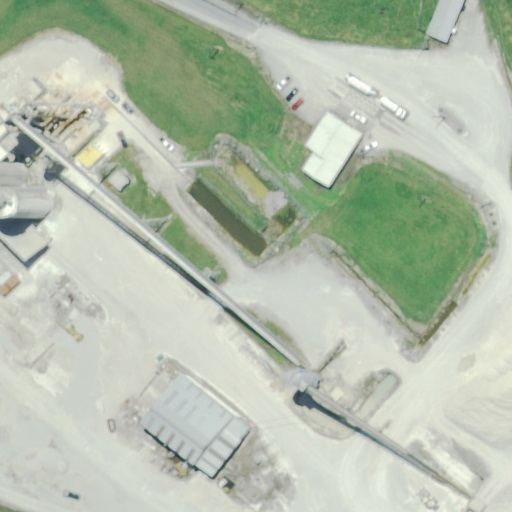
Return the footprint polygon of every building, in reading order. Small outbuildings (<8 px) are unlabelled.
[(468,0),(442,0),(428,35),(450,44),(468,0)] [(367,137),(331,112),(307,147),(316,153),(305,169),(331,188),(367,137)] [(0,410),(42,453),(81,414),(10,342),(63,290),(0,226),(0,410)] [(175,380),(175,376),(175,374),(174,373),(173,372),(172,371),(171,370),(170,369),(168,369),(167,369),(165,369),(164,369),(162,370),(161,371),(160,372),(159,373),(158,374),(158,376),(158,377),(158,379),(158,380),(159,382),(160,383),(161,384),(162,385),(163,386),(165,386),(166,386),(168,386),(169,386),(171,385),(172,384),(173,383),(174,382),(175,381),(175,380)] [(246,425),(181,375),(143,424),(208,474),(246,425)] [(320,388),(320,386),(319,384),(319,382),(318,381),(317,379),(315,378),(314,377),(312,376),(310,376),(309,376),(307,376),(305,377),(303,378),(302,379),(301,380),(300,382),(299,383),(299,385),(299,387),(299,389),(299,391),(300,392),(302,394),(303,395),(304,396),(306,397),(308,397),(310,397),(312,397),(313,396),(315,395),(316,394),(318,393),(319,391),(319,389),(320,388)]
